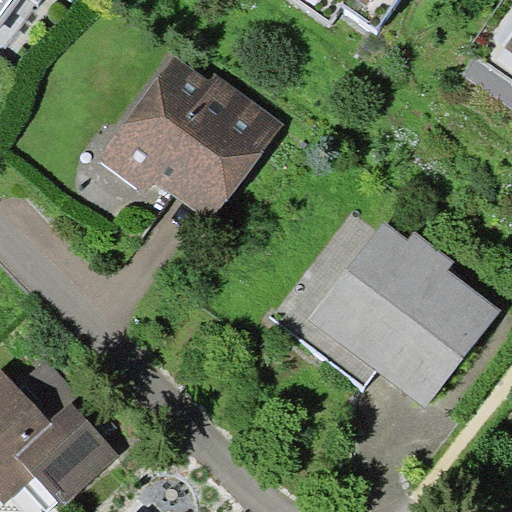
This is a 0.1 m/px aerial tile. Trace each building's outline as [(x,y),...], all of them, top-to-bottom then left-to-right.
[(40,0),(0,0),(0,18),(13,0),(36,0),(39,2),(40,0)] [(295,0),(331,24),(342,8),(377,31),(398,0),(295,0)] [(496,44),(485,61),(511,79),(511,0),(502,0),(480,32),(496,44)] [(284,124),(215,74),(209,81),(174,55),(98,157),(146,193),(156,180),(212,221),(284,124)] [(408,239),(385,221),(310,317),(426,406),(501,311),(449,271),(456,262),(415,230),(408,239)] [(62,504),(119,454),(72,400),(76,396),(45,361),(18,385),(0,365),(0,495),(6,502),(37,475),(62,504)]
